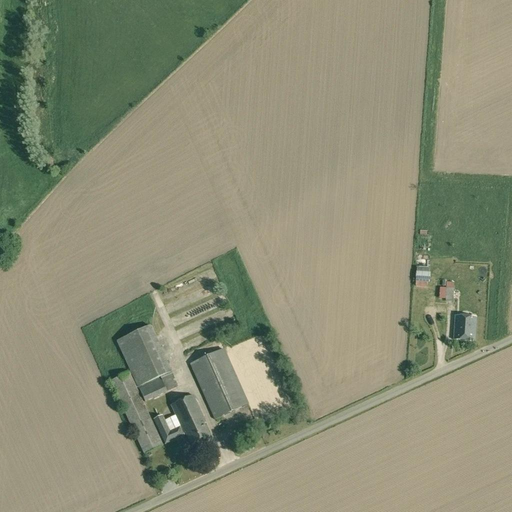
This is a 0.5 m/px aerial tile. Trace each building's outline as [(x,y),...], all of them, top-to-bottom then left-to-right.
[(446,288),(445,301),(453,302),(453,289),(446,288)] [(455,316),(453,341),(475,342),(476,318),(455,316)] [(172,372),(151,326),(116,341),(130,372),(137,388),(138,387),(172,372)] [(190,365),(214,421),(249,405),(224,349),(190,365)] [(130,372),(109,382),(133,432),(143,455),(163,445),(157,432),(145,406),(137,388),(130,372)] [(172,372),(138,387),(145,402),(146,402),(176,388),(178,386),(172,372)] [(153,420),(165,445),(187,434),(193,449),(212,440),(205,424),(206,423),(193,395),(171,406),(181,426),(170,431),(163,415),(153,420)]
